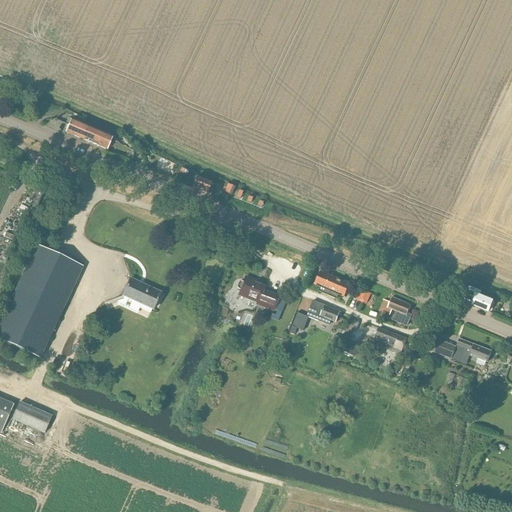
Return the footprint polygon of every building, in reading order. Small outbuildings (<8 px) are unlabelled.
[(106,150),(111,140),(111,138),(71,120),(66,132),(106,150)] [(207,193),(210,186),(210,184),(196,178),(192,187),(207,193)] [(227,184),(223,192),(231,195),(234,188),(234,187),(227,184)] [(0,338),(40,357),(82,266),(37,245),(0,325),(0,338)] [(320,272),(315,284),(344,296),(349,284),(349,283),(320,271),(320,272)] [(255,283),(256,282),(246,278),(244,283),(241,282),(239,282),(237,287),(238,289),(240,290),(238,296),(245,298),(245,300),(250,302),(252,299),(258,302),(257,304),(273,311),(279,297),(263,291),(265,287),(255,283)] [(153,311),(161,294),(132,280),(124,298),(153,311)] [(485,298),(480,296),(481,292),(469,287),(464,300),(473,303),(472,306),(488,312),(493,301),(493,299),(486,297),(485,298)] [(370,293),(361,289),(356,300),(365,304),(370,293)] [(406,317),(411,306),(392,298),(388,308),(386,307),(384,313),(390,315),(392,311),(406,317)] [(335,324),(339,313),(313,302),(309,312),(320,316),(319,318),(335,324)] [(302,315),(296,329),(303,332),(309,318),(307,317),(302,315)] [(402,356),(408,340),(379,329),(375,340),(379,342),(378,346),(402,356)] [(353,357),(359,344),(348,339),(342,352),(353,357)] [(487,363),(491,352),(459,339),(456,345),(471,351),(469,356),(487,363)] [(451,360),(456,347),(437,340),(432,352),(451,360)] [(448,373),(444,384),(446,385),(445,387),(449,389),(455,375),(448,373)] [(0,433),(1,434),(14,405),(0,398),(0,433)] [(44,434),(52,416),(19,402),(11,420),(44,434)]
